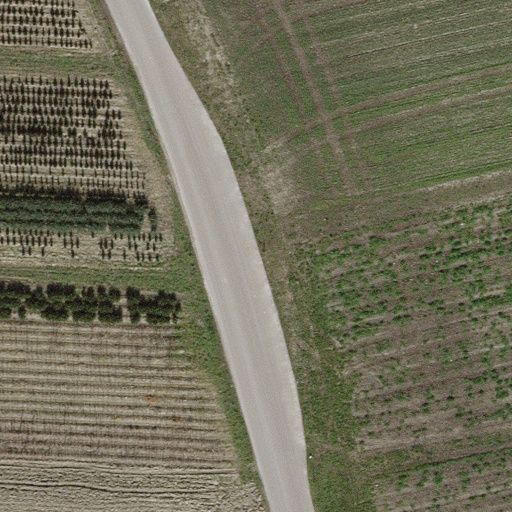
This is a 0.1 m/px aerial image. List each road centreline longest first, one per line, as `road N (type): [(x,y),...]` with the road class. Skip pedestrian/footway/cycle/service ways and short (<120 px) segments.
road 1 (unclassified): [(120,0),(186,169),(297,511)]
road 2 (unclassified): [(293,511),(117,0)]
